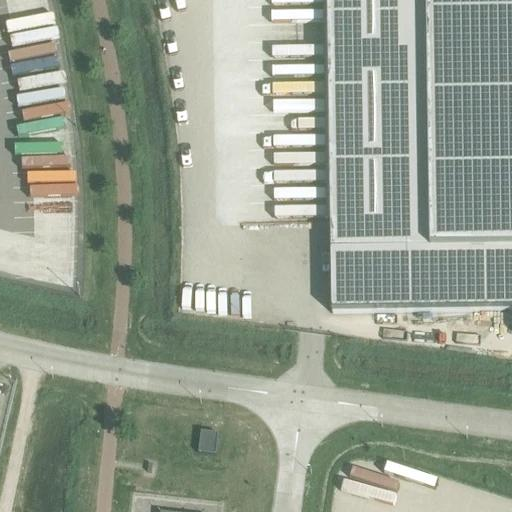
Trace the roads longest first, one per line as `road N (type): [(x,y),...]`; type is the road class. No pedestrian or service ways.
road 1 (unclassified): [(300,402),(0,352)]
road 2 (unclassified): [(511,431),(300,402)]
road 3 (track): [(2,511),(33,360)]
